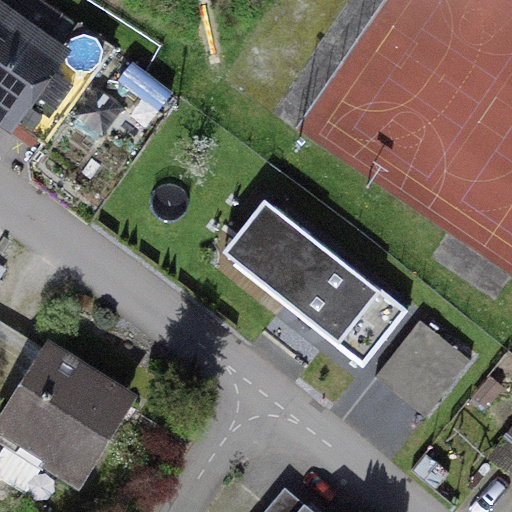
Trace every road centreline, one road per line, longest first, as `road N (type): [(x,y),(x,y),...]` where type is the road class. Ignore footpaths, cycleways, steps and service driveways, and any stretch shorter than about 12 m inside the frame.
road 1 (residential): [(278,391),(0,184)]
road 2 (residential): [(422,511),(278,391)]
road 3 (residential): [(278,391),(190,511)]
